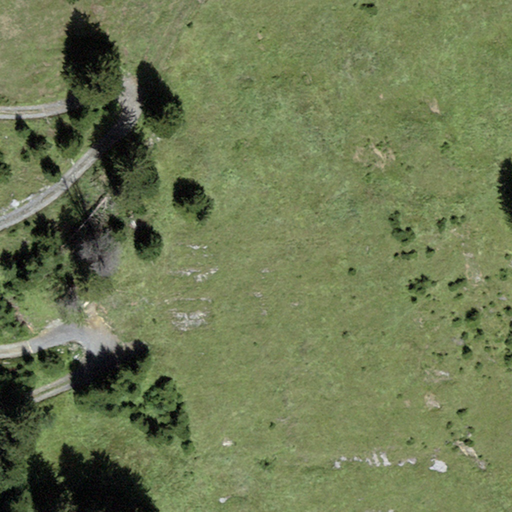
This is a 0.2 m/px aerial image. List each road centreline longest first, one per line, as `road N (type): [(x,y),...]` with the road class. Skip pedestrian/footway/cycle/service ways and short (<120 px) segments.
road 1 (track): [(0,112),(27,112),(94,89),(116,92),(119,116),(23,208),(0,218)]
road 2 (track): [(0,352),(69,336),(81,345),(65,380),(0,408)]
